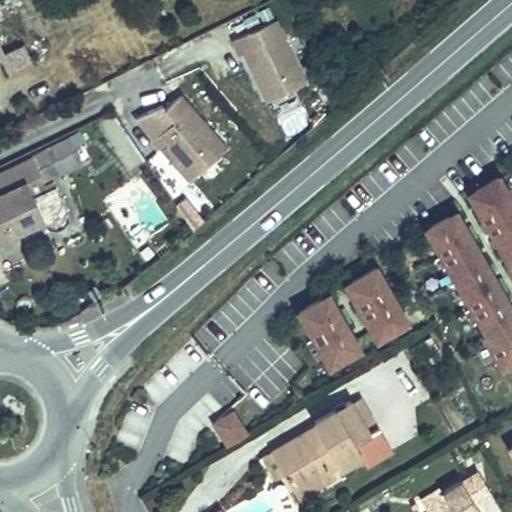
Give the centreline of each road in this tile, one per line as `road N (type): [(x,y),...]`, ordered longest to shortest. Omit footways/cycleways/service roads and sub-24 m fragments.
road 1 (secondary): [(509,0),(154,305)]
road 2 (secondary): [(68,420),(98,369),(154,305)]
road 3 (secondary): [(154,305),(42,345),(30,358)]
